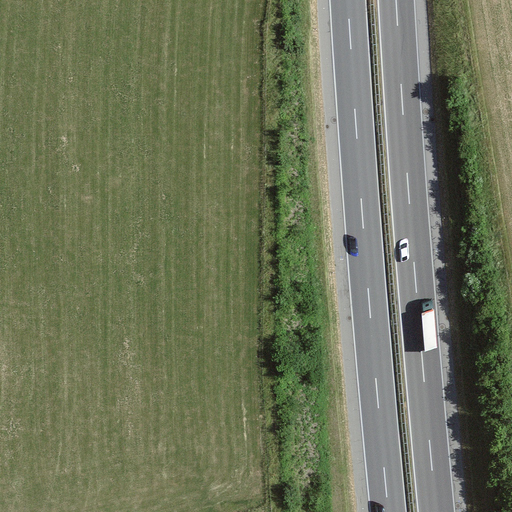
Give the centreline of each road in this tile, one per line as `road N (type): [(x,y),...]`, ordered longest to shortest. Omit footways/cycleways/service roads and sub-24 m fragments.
road 1 (motorway): [(435,511),(394,0)]
road 2 (motorway): [(347,0),(387,511)]
